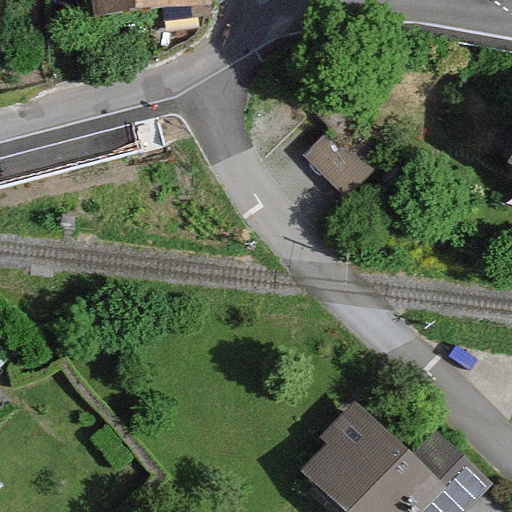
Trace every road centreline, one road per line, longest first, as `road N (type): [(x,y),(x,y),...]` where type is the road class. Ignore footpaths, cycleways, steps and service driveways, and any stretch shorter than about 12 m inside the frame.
road 1 (residential): [(179,81),(337,284),(511,455)]
road 2 (residential): [(511,22),(345,7),(257,12)]
road 3 (residential): [(179,81),(0,133)]
